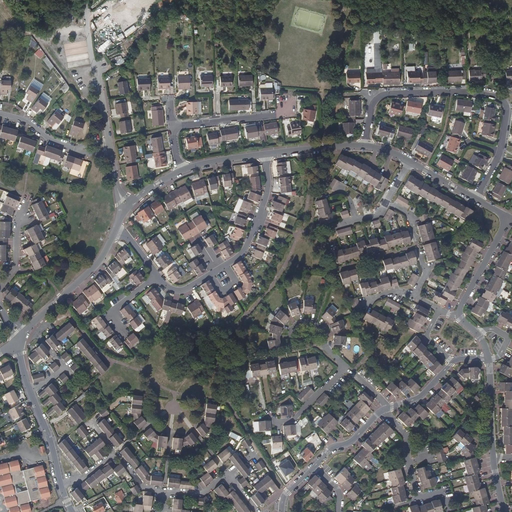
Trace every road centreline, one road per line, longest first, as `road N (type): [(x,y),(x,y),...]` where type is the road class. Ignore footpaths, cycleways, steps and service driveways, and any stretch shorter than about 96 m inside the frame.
road 1 (residential): [(365,145),(380,96),(479,93),(507,108),(500,153)]
road 2 (residential): [(16,341),(99,261),(117,225)]
road 3 (track): [(104,111),(80,95),(1,0)]
road 4 (residential): [(475,198),(505,219),(455,315)]
road 5 (residential): [(283,98),(284,111),(170,124)]
road 6 (residential): [(83,18),(110,140)]
road 7 (residential): [(226,264),(251,239),(269,182),(266,154)]
road 8 (residential): [(163,489),(203,494),(228,474),(257,511)]
road 9 (residential): [(385,410),(405,433),(417,495),(442,496)]
